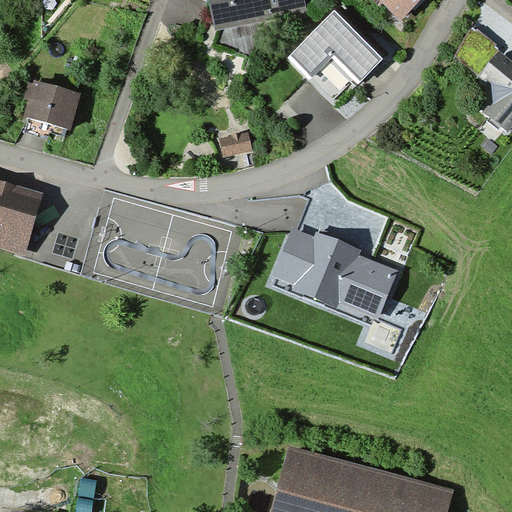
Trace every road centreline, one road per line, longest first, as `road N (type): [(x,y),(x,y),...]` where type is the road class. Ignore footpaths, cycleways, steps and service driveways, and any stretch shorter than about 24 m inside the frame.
road 1 (residential): [(102,180),(176,189),(237,184),(320,155),(403,82),(455,0)]
road 2 (residential): [(161,0),(102,180)]
